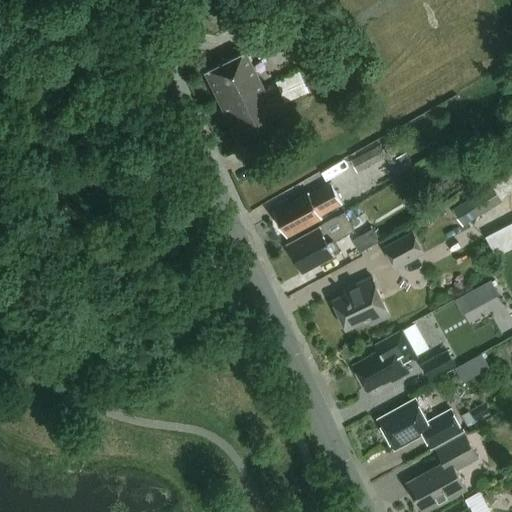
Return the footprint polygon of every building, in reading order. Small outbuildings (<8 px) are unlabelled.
[(265,15),(272,28),(281,23),(274,10),(265,15)] [(277,38),(272,28),(265,15),(248,23),(260,47),(277,38)] [(310,40),(291,44),(295,59),(313,55),(310,40)] [(280,126),(255,75),(244,53),(204,73),(240,146),(280,126)] [(315,71),(301,77),(302,79),(308,92),(321,86),(315,71)] [(302,79),(301,77),(299,72),(276,83),(285,103),(308,92),(302,79)] [(382,145),(352,160),(358,173),(388,158),(382,145)] [(483,145),(466,154),(474,170),(491,161),(483,145)] [(413,165),(407,155),(394,162),(400,173),(413,165)] [(511,193),(511,174),(469,202),(477,215),(511,193)] [(287,234),(305,225),(321,216),(321,215),(342,203),(331,183),(310,194),(309,192),(292,201),(293,203),(275,213),(287,234)] [(330,234),(348,225),(349,224),(344,214),(319,227),(320,229),(290,245),(304,270),(340,251),(330,234)] [(511,221),(490,231),(499,252),(511,246),(511,221)] [(359,252),(360,252),(380,240),(373,227),(352,240),(359,252)] [(397,268),(424,252),(412,231),(384,247),(397,268)] [(373,324),(390,316),(372,276),(346,289),(348,293),(334,299),(347,329),(370,319),(373,324)] [(499,294),(491,280),(477,288),(485,302),(499,294)] [(393,382),(410,373),(405,364),(419,356),(404,329),(377,344),(380,350),(354,364),(368,391),(391,378),(393,382)] [(431,379),(458,365),(450,349),(423,364),(431,379)] [(379,419),(396,449),(424,433),(432,448),(464,430),(452,409),(429,422),(416,398),(379,419)] [(445,462),(408,482),(424,511),(467,489),(457,470),(479,458),(465,433),(437,449),(445,462)]
